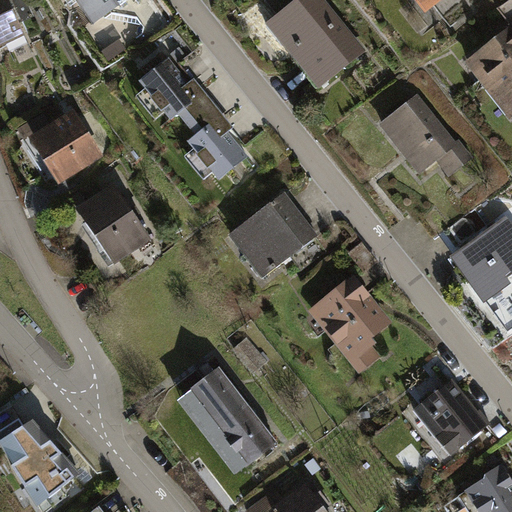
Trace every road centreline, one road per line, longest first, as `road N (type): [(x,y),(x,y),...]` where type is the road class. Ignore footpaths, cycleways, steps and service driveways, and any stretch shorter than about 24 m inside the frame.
road 1 (residential): [(184,0),(511,399)]
road 2 (residential): [(0,186),(18,235),(100,370),(91,419)]
road 3 (residential): [(91,419),(0,327)]
road 4 (residential): [(177,511),(91,419)]
